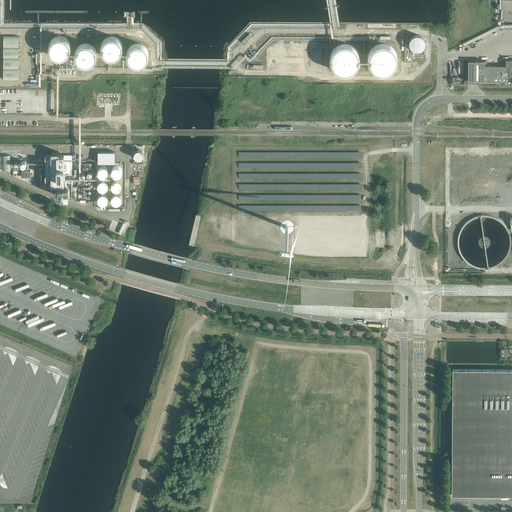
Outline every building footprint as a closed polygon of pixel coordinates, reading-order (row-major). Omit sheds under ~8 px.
[(465,45),(502,27),(511,27),(511,24),(501,25),(463,43),(465,45)] [(249,33),(241,42),(243,43),(251,35),(249,33)] [(413,33),(408,46),(422,51),(427,38),(413,33)] [(3,79),(19,79),(19,36),(3,36),(3,79)] [(51,54),(54,57),(58,58),(62,58),(66,56),(68,53),(70,49),(69,45),(68,42),(65,39),(62,38),(58,37),(54,39),(51,42),(49,46),(49,50),(51,54)] [(104,54),(107,57),(111,58),(115,58),(119,56),(121,53),(123,49),(122,45),(121,42),(118,39),(114,38),(111,37),(107,39),(104,42),(102,46),(102,50),(104,54)] [(333,45),(333,71),(359,70),(358,44),(333,45)] [(393,72),(397,60),(397,48),(386,44),(372,44),(369,54),(369,68),(381,72),(393,72)] [(78,62),(82,65),(86,66),(90,65),(93,63),(96,60),(97,56),(97,53),(95,49),(92,47),(89,45),(85,45),(81,46),(78,49),(76,53),(76,58),(78,62)] [(130,62),(134,64),(137,66),(141,65),(145,63),(148,60),(149,56),(148,52),(147,49),(144,46),(141,45),(137,45),(133,46),(130,49),(128,53),(128,58),(130,62)] [(271,45),(271,57),(296,56),(296,45),(271,45)] [(322,46),(310,46),(310,70),(322,70),(322,46)] [(511,60),(506,60),(506,66),(485,66),(485,81),(506,81),(506,76),(511,76),(511,60)] [(143,156),(143,154),(143,152),(142,151),(140,150),(138,149),(136,150),(134,152),(134,154),(134,156),(135,158),(137,159),(140,159),(142,158),(143,156)] [(72,174),(72,155),(59,155),(59,152),(51,152),(51,155),(45,155),(45,186),(64,186),(64,175),(72,174)] [(115,152),(98,152),(98,163),(115,163),(115,152)] [(99,175),(101,176),(103,177),(106,176),(107,174),(108,172),(108,170),(106,168),(105,167),(102,166),(100,167),(98,168),(98,171),(98,173),(99,175)] [(113,175),(115,176),(117,177),(119,176),(121,174),(122,172),(121,170),(121,168),(119,167),(117,166),(115,166),(112,168),(111,170),(111,173),(113,175)] [(99,189),(101,190),(103,190),(105,190),(107,189),(108,187),(108,185),(108,183),(107,181),(105,180),(103,179),(101,180),(99,181),(98,183),(97,185),(98,187),(99,189)] [(113,189),(115,190),(117,190),(119,189),(121,188),(122,186),(122,184),(121,182),(119,180),(116,180),(114,180),(112,182),(111,184),(111,187),(113,189)] [(99,203),(102,204),(104,204),(106,203),(108,201),(108,198),(108,196),(106,194),(104,193),(102,193),(100,194),(98,196),(97,198),(98,201),(99,203)] [(114,203),(116,204),(118,203),(120,202),(121,200),(122,198),(121,196),(120,194),(118,193),(115,193),(113,194),(111,196),(111,199),(112,201),(114,203)] [(511,369),(452,369),(452,495),(511,495),(511,369)]
